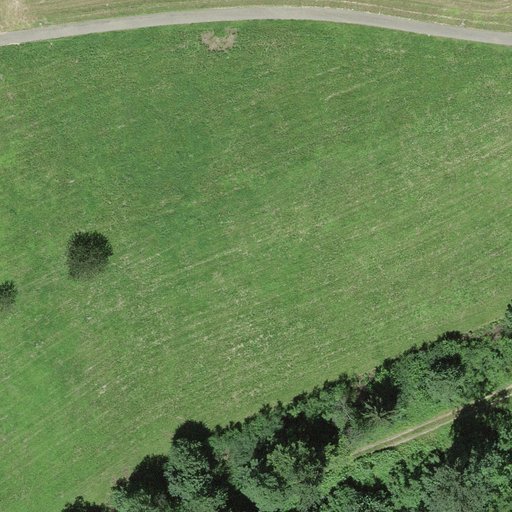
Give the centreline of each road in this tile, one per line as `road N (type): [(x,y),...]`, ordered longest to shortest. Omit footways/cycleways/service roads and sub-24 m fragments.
road 1 (unclassified): [(511,36),(343,15),(234,13),(0,40)]
road 2 (track): [(511,389),(195,511)]
